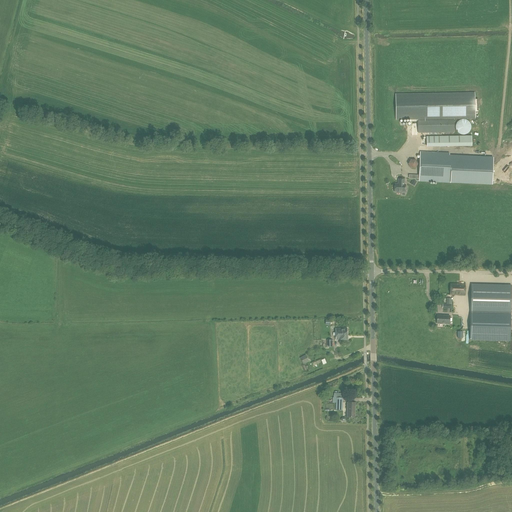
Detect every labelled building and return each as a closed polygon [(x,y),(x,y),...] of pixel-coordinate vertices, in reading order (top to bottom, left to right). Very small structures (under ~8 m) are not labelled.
[(475,93),(396,94),(396,120),(418,119),(418,133),(454,132),(454,119),(475,118),(475,93)] [(456,124),(455,127),(455,129),(456,131),(457,133),(459,134),(461,135),(463,135),(465,135),(468,133),(469,132),(470,130),(471,127),(471,125),(469,123),(467,121),(465,119),(461,119),(458,121),(456,124)] [(427,137),(427,144),(427,147),(472,146),(472,136),(427,137)] [(420,155),(419,175),(409,175),(409,179),(419,179),(419,180),(492,184),(493,160),(443,157),(443,156),(420,155)] [(394,192),(405,192),(405,185),(404,185),(404,179),(398,179),(398,184),(395,184),(394,192)] [(450,284),(449,295),(464,295),(465,284),(450,284)] [(509,285),(471,284),(471,312),(511,313),(511,285),(509,285)] [(455,297),(455,310),(466,310),(466,297),(455,297)] [(510,339),(510,320),(510,317),(511,313),(471,312),(470,334),(470,340),(510,340),(510,339)] [(437,324),(449,324),(450,316),(437,315),(437,324)] [(340,340),(347,340),(347,328),(340,328),(340,329),(335,329),(336,340),(340,340)] [(343,398),(342,398),(342,394),(334,393),(334,395),(333,398),(333,401),(334,403),(336,403),(335,410),(342,410),(343,398)]
